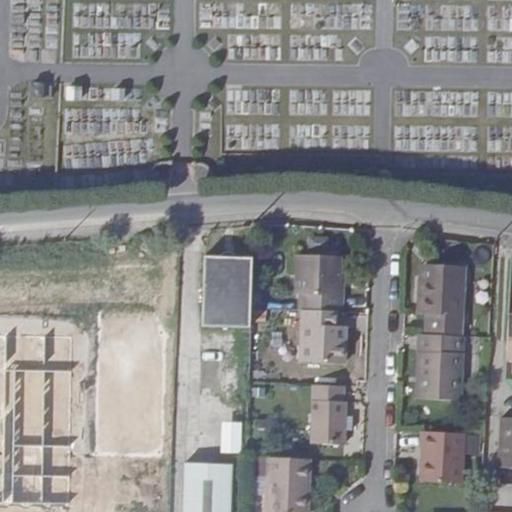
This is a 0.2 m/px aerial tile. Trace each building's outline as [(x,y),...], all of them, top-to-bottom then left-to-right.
[(251,308),(253,256),(237,255),(237,268),(221,267),(222,255),(206,254),(203,324),(251,326),(251,308)] [(301,293),(300,310),(306,310),(341,311),(343,311),(344,293),(339,294),(339,279),(340,255),(297,254),(295,293),(301,293)] [(237,268),(237,255),(222,255),(221,267),(237,268)] [(424,261),(423,277),(432,277),(433,262),(424,261)] [(428,312),(427,332),(462,334),(467,264),(433,262),(432,277),(423,277),(420,312),(428,312)] [(341,311),(306,310),(304,361),(348,364),(350,326),(341,325),(341,311)] [(73,511),(74,324),(0,323),(0,511),(73,511)] [(462,334),(427,332),(424,396),(468,399),(471,334),(462,334)] [(340,401),(340,385),(309,384),(309,442),(342,443),(343,429),(343,416),(344,401),(340,401)] [(351,415),(343,416),(343,429),(351,430),(351,415)] [(501,468),(511,467),(511,417),(503,418),(501,468)] [(223,421),(222,452),(243,452),(243,421),(223,421)] [(466,435),(424,432),(420,482),(463,485),(466,435)] [(307,458),(270,456),(266,511),(304,511),(306,490),(311,490),(312,471),(307,471),(307,458)] [(217,511),(219,461),(171,460),(169,511),(217,511)]
